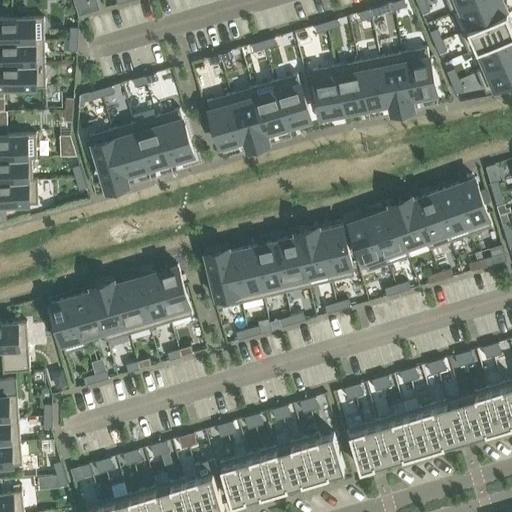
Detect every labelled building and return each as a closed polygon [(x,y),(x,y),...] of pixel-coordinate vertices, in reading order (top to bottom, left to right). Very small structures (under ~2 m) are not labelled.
[(405,0),(395,0),(393,1),(395,9),(407,5),(405,0)] [(426,0),(422,0),(418,2),(423,13),(431,10),(426,0)] [(447,0),(452,11),(477,0),(447,0)] [(504,0),(477,0),(452,11),(461,31),(509,10),(504,0)] [(382,4),(371,7),(372,15),(385,12),(382,4)] [(371,7),(359,11),(361,19),(372,15),(371,7)] [(511,18),(509,10),(461,31),(469,51),(511,32),(511,18)] [(45,15),(0,16),(0,40),(46,39),(45,15)] [(338,17),(327,20),(329,28),(341,25),(338,17)] [(327,20),(315,24),(318,32),(329,28),(327,20)] [(71,26),(70,39),(76,38),(79,38),(79,26),(71,26)] [(438,27),(430,30),(435,42),(443,38),(438,27)] [(511,32),(469,51),(470,51),(474,50),(482,67),(477,69),(478,71),(511,55),(511,32)] [(275,36),(264,39),(266,47),(278,43),(275,36)] [(70,39),(70,50),(78,51),(79,38),(76,38),(70,39)] [(443,38),(435,42),(440,53),(447,49),(443,38)] [(46,39),(0,40),(0,62),(46,62),(46,39)] [(264,39),(252,42),(255,50),(266,47),(264,39)] [(428,45),(403,50),(413,97),(438,92),(428,45)] [(232,49),(220,52),(222,60),(234,56),(232,49)] [(403,50),(381,54),(391,102),(413,97),(403,50)] [(220,52),(208,55),(211,63),(222,60),(220,52)] [(381,54),(359,59),(368,106),(391,102),(381,54)] [(511,55),(478,71),(487,91),(510,81),(511,84),(511,55)] [(359,59),(336,64),(346,111),(368,106),(359,59)] [(46,62),(0,62),(0,86),(47,86),(46,62)] [(336,64),(313,68),(323,116),(346,111),(336,64)] [(455,67),(447,70),(452,81),(460,78),(455,67)] [(156,71),(145,74),(147,82),(159,79),(156,71)] [(298,72),(276,79),(289,125),(312,118),(298,72)] [(145,74),(133,78),(136,86),(147,82),(145,74)] [(460,78),(452,81),(457,93),(465,89),(460,78)] [(276,79),(254,85),(267,131),(289,125),(276,79)] [(113,84),(101,87),(104,95),(115,92),(113,84)] [(254,85),(232,91),(246,138),(267,131),(254,85)] [(101,87),(90,91),(92,98),(104,95),(101,87)] [(232,91),(208,99),(221,145),(246,138),(232,91)] [(67,96),(66,109),(74,108),(75,97),(67,96)] [(181,107),(157,114),(171,160),(195,153),(181,107)] [(66,109),(65,120),(73,121),(74,108),(66,109)] [(136,120),(135,120),(149,167),(171,160),(157,114),(156,114),(157,119),(137,124),(136,120)] [(135,120),(113,127),(127,173),(149,167),(135,120)] [(113,127),(90,133),(91,137),(96,153),(104,180),(127,173),(113,127)] [(37,132),(0,132),(0,156),(38,155),(37,132)] [(91,137),(85,139),(90,155),(96,153),(91,137)] [(38,155),(0,156),(0,179),(39,178),(39,177),(34,177),(33,157),(38,157),(38,155)] [(81,163),(73,166),(77,177),(85,175),(81,163)] [(85,175),(77,177),(81,189),(88,187),(85,175)] [(476,176),(454,183),(472,232),(493,224),(476,176)] [(39,178),(0,179),(0,203),(39,202),(39,178)] [(498,179),(491,181),(494,193),(502,191),(498,179)] [(454,183),(434,191),(452,240),(472,232),(454,183)] [(434,191),(414,198),(431,247),(452,240),(434,191)] [(502,191),(494,193),(498,205),(506,203),(502,191)] [(414,198),(392,206),(410,255),(411,254),(408,245),(427,238),(430,247),(431,247),(414,198)] [(392,206),(372,213),(389,262),(410,255),(392,206)] [(372,213),(350,221),(368,269),(389,262),(372,213)] [(511,224),(511,220),(503,223),(506,234),(511,232),(511,224)] [(343,223),(320,229),(332,279),(355,274),(343,223)] [(320,229),(298,234),(310,284),(332,279),(320,229)] [(298,234),(275,240),(287,290),(310,284),(298,234)] [(275,240),(252,245),(264,295),(287,290),(275,240)] [(252,245),(230,250),(242,301),(264,295),(252,245)] [(230,250),(207,256),(219,306),(242,301),(230,250)] [(493,254),(481,258),(483,266),(495,262),(493,254)] [(481,258),(469,261),(472,269),(483,266),(481,258)] [(179,263),(157,270),(172,320),(193,313),(179,263)] [(451,267),(440,270),(442,278),(454,275),(451,267)] [(157,270),(136,276),(151,326),(172,320),(157,270)] [(440,270),(428,274),(430,282),(442,278),(440,270)] [(136,276),(115,282),(130,332),(151,326),(136,276)] [(409,279),(397,283),(399,291),(411,287),(409,279)] [(115,282),(94,289),(108,338),(130,332),(115,282)] [(397,283),(385,286),(388,294),(399,291),(397,283)] [(94,289),(73,295),(88,344),(89,344),(86,335),(105,329),(107,339),(108,338),(94,289)] [(73,295),(51,301),(66,351),(88,344),(73,295)] [(349,297),(337,301),(340,308),(351,305),(349,297)] [(337,301),(326,304),(328,312),(340,308),(337,301)] [(304,311),(292,314),(294,322),(306,318),(304,311)] [(292,314),(280,317),(283,325),(294,322),(292,314)] [(28,319),(0,321),(0,347),(2,347),(4,370),(31,368),(28,319)] [(260,324),(249,327),(251,335),(262,331),(260,324)] [(249,327),(237,330),(239,338),(251,335),(249,327)] [(499,340),(491,343),(495,354),(502,352),(499,340)] [(491,343),(483,345),(487,357),(495,354),(491,343)] [(192,344),(180,347),(182,355),(194,352),(192,344)] [(180,347),(168,351),(171,359),(182,355),(180,347)] [(471,349),(464,351),(467,363),(475,360),(471,349)] [(464,351),(456,353),(459,365),(467,363),(464,351)] [(150,356),(138,360),(141,367),(153,364),(150,356)] [(444,357),(436,359),(439,371),(447,368),(444,357)] [(436,359),(428,361),(432,373),(439,371),(436,359)] [(138,360),(127,363),(129,371),(141,367),(138,360)] [(416,365),(408,367),(412,379),(420,377),(416,365)] [(408,367),(401,369),(404,381),(412,379),(408,367)] [(64,369),(53,372),(58,387),(68,384),(64,369)] [(108,369),(96,372),(98,380),(110,376),(108,369)] [(96,372),(84,375),(87,383),(98,380),(96,372)] [(389,373),(381,375),(384,387),(392,385),(389,373)] [(381,375),(373,378),(377,389),(384,387),(381,375)] [(511,377),(502,380),(511,412),(511,377)] [(511,412),(502,380),(489,384),(501,426),(511,423),(511,412)] [(361,381),(353,384),(357,395),(364,393),(361,381)] [(353,384),(345,386),(349,398),(357,395),(353,384)] [(489,384),(475,389),(487,430),(501,426),(489,384)] [(475,389),(461,393),(473,435),(487,430),(475,389)] [(18,392),(0,393),(0,417),(20,416),(18,392)] [(461,393),(447,397),(460,439),(473,435),(461,393)] [(316,395),(308,397),(312,409),(320,406),(316,395)] [(308,397),(301,399),(304,411),(312,409),(308,397)] [(447,397),(433,401),(446,443),(460,439),(447,397)] [(433,401),(420,405),(432,447),(446,443),(433,401)] [(45,402),(45,415),(53,415),(53,403),(45,402)] [(289,403),(281,405),(284,417),(292,414),(289,403)] [(281,405),(273,407),(277,419),(284,417),(281,405)] [(420,405),(406,409),(418,451),(432,447),(420,405)] [(406,409),(392,413),(404,455),(418,451),(406,409)] [(261,411),(253,413),(257,425),(264,423),(261,411)] [(253,413),(245,416),(249,427),(257,425),(253,413)] [(392,413),(378,417),(391,459),(404,455),(392,413)] [(45,415),(44,427),(53,427),(53,415),(45,415)] [(20,416),(0,417),(0,440),(22,439),(20,416)] [(378,417),(364,421),(377,463),(391,459),(378,417)] [(233,419),(226,421),(229,433),(237,431),(233,419)] [(226,421),(218,424),(221,435),(229,433),(226,421)] [(364,421),(350,426),(362,468),(377,463),(364,421)] [(320,430),(318,431),(331,473),(346,468),(335,431),(321,435),(320,430)] [(195,431),(187,433),(190,445),(198,442),(195,431)] [(318,431),(305,435),(317,477),(331,473),(318,431)] [(187,433),(179,435),(182,447),(190,445),(187,433)] [(305,435),(291,439),(303,481),(317,477),(305,435)] [(22,439),(0,440),(0,464),(23,463),(22,439)] [(167,439),(159,441),(163,453),(170,451),(167,439)] [(291,439),(277,443),(289,485),(303,481),(291,439)] [(159,441),(151,443),(155,455),(163,453),(159,441)] [(277,443),(263,447),(276,489),(289,485),(277,443)] [(139,447),(131,449),(135,461),(143,459),(139,447)] [(263,447),(249,451),(262,493),(276,489),(263,447)] [(131,449),(124,452),(127,463),(135,461),(131,449)] [(249,451),(236,455),(248,497),(262,493),(249,451)] [(112,455),(104,458),(107,469),(115,467),(112,455)] [(236,455),(221,460),(233,502),(248,497),(236,455)] [(104,458),(96,460),(100,472),(107,469),(104,458)] [(62,460),(54,462),(58,473),(66,471),(62,460)] [(90,462),(82,464),(86,476),(93,473),(90,462)] [(66,471),(58,473),(61,485),(69,483),(66,471)] [(214,471),(199,475),(210,511),(212,511),(225,508),(214,471)] [(185,474),(184,475),(195,511),(210,511),(199,475),(187,479),(185,474)] [(195,511),(184,475),(170,479),(180,511),(195,511)] [(180,511),(170,479),(156,483),(165,511),(180,511)] [(165,511),(156,483),(143,487),(149,511),(165,511)] [(149,511),(143,487),(129,491),(134,511),(149,511)] [(25,511),(23,488),(0,491),(0,511),(25,511)] [(134,511),(129,491),(115,495),(119,511),(134,511)] [(119,511),(115,495),(101,499),(104,511),(119,511)] [(104,511),(101,499),(86,504),(88,511),(104,511)]
